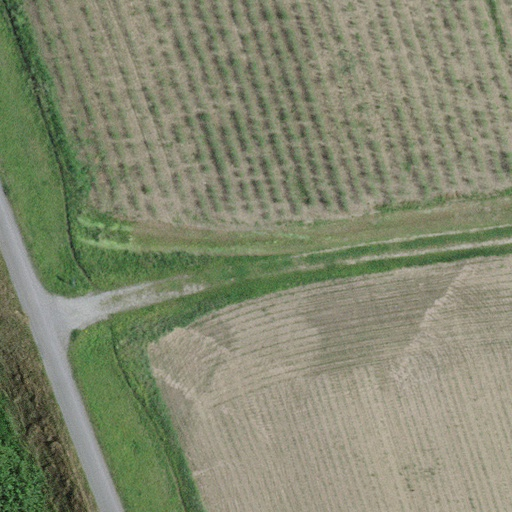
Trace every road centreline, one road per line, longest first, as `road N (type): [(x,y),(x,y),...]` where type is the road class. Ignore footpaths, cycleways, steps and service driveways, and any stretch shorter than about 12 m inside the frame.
road 1 (track): [(29,313),(511,240)]
road 2 (track): [(0,229),(112,511)]
